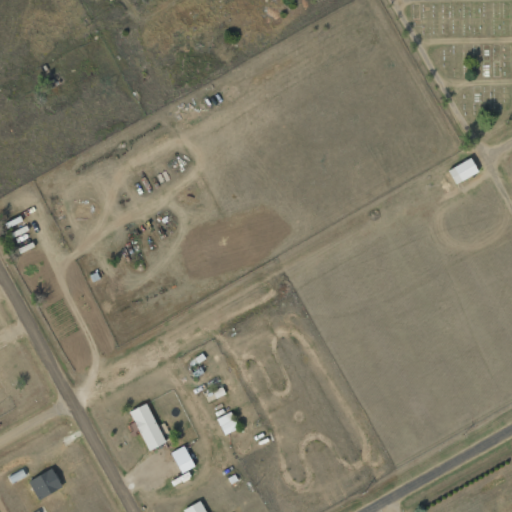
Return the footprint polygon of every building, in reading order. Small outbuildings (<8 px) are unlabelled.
[(455,183),(477,173),(470,158),(447,169),(455,183)] [(129,410),(148,450),(165,442),(146,402),(129,410)] [(224,434),(238,427),(230,411),(216,417),(224,434)] [(193,467),(185,445),(171,450),(179,472),(193,467)] [(27,480),(37,499),(61,486),(51,467),(27,480)] [(205,511),(199,499),(182,509),(183,511),(205,511)]
